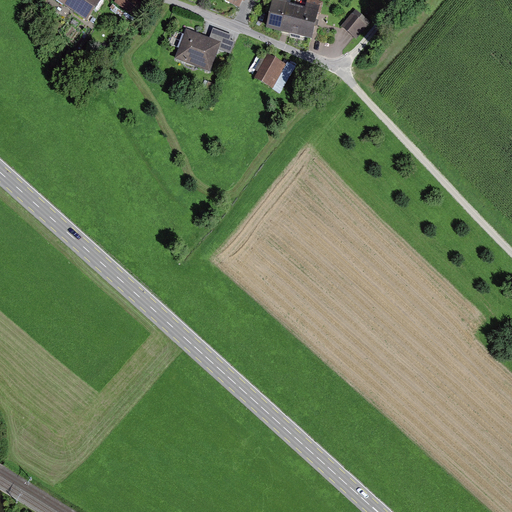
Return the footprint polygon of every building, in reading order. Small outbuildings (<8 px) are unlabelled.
[(43,0),(84,23),(97,0),(43,0)] [(142,1),(139,0),(116,0),(115,1),(135,13),(142,1)] [(216,0),(241,12),(246,0),(247,0),(258,5),(260,0),(216,0)] [(274,5),(267,34),(315,46),(325,5),(310,2),(307,13),(274,5)] [(370,23),(355,10),(342,26),(357,38),(370,23)] [(187,31),(175,60),(210,75),(220,53),(230,57),(237,41),(215,31),(210,41),(187,31)] [(256,84),(274,93),(286,69),(268,60),(256,84)]
